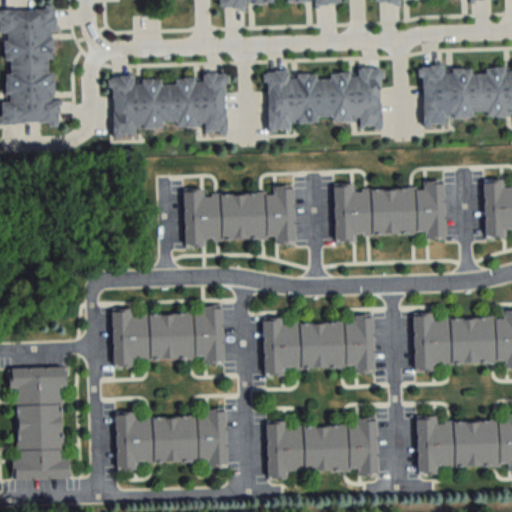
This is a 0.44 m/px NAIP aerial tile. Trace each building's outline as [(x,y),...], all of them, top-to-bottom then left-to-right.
[(336,0),(336,2),(327,2),(327,4),(318,4),(318,6),(313,7),(313,0),(271,0),(272,1),(264,1),(264,2),(250,3),(250,1),(245,1),(245,9),(239,9),(239,7),(231,7),(231,6),(221,6),(221,5),(218,5),(218,0),(336,0)] [(0,121),(0,113),(1,113),(1,100),(9,100),(9,90),(4,90),(4,80),(5,80),(5,72),(9,72),(9,57),(4,57),(4,49),(3,49),(3,38),(7,38),(7,30),(0,30),(0,7),(10,7),(10,8),(19,8),(19,9),(34,9),(34,7),(44,7),(44,6),(45,6),(45,3),(52,3),(52,6),(54,6),(54,14),(56,14),(56,24),(58,24),(58,28),(50,28),(50,34),(52,34),(52,47),(51,47),(51,56),(47,56),(47,70),(52,70),(53,78),(54,78),(54,92),(53,92),(53,97),(60,97),(61,103),(59,103),(59,111),(57,111),(57,120),(56,120),(56,124),(47,124),(47,121),(46,121),(46,120),(37,120),(37,119),(23,119),(23,121),(0,121)] [(511,111),(504,112),(504,116),(494,116),(494,115),(486,115),(486,111),(471,111),(471,116),(463,116),(463,117),(452,117),(452,113),(444,114),(444,122),(430,123),(430,127),(422,127),(421,110),(422,110),(422,101),(423,101),(423,86),(421,86),(421,76),(420,76),(420,75),(417,75),(416,68),(420,68),(420,66),(428,66),(428,64),(437,64),(437,62),(442,62),(442,70),(448,70),(448,68),(461,68),(461,69),(470,69),(470,73),(484,73),(484,68),(492,68),(492,66),(506,66),(506,67),(511,67),(511,60),(511,111)] [(382,126),(374,127),(374,122),(360,123),(360,114),(351,115),(351,119),(340,119),(340,118),(332,118),(332,114),(318,114),(318,119),(309,119),(309,120),(299,121),(298,116),(290,117),(290,126),(277,126),(277,130),(268,130),(268,113),(269,113),(269,104),(270,104),(269,89),(268,89),(268,79),(267,79),(267,78),(263,78),(263,72),(266,72),(266,69),(275,69),(275,67),(284,67),(284,65),(289,65),(289,73),(294,73),(294,71),(308,71),(308,72),(316,72),(316,76),(331,76),(330,71),(338,71),(338,70),(352,69),(352,71),(357,70),(357,63),(363,63),(363,65),(371,65),(371,66),(381,66),(381,67),(384,67),(384,76),(381,76),(381,77),(380,77),(381,87),(379,87),(380,100),(381,100),(382,126)] [(226,133),(218,134),(218,129),(205,130),(204,121),(195,122),(195,126),(185,126),(185,125),(177,125),(177,121),(162,121),(162,126),(153,126),(153,127),(143,127),(143,123),(134,124),(135,132),(121,133),(121,137),(112,137),(112,120),(113,120),(113,111),(114,111),(114,96),(112,96),(112,86),(111,86),(111,85),(107,85),(107,78),(110,78),(110,76),(119,76),(119,74),(128,74),(128,72),(133,72),(133,80),(139,80),(139,78),(152,78),(152,79),(160,79),(161,83),(175,83),(175,78),(182,78),(182,76),(197,76),(197,77),(202,77),(202,70),(208,70),(208,72),(216,71),(216,73),(225,73),(225,74),(228,74),(229,83),(226,83),(226,84),(225,84),(225,94),(224,94),(224,107),(225,107),(226,133)] [(331,184),(332,237),(444,236),(443,181),(422,181),(422,188),(353,189),(353,184),(331,184)] [(482,181),(482,237),(505,237),(505,231),(511,230),(511,183),(503,184),(503,181),(482,181)] [(271,192),(201,193),(201,188),(181,189),(181,245),(204,245),(204,240),(293,239),(292,186),(271,186),(271,192)] [(200,312),(131,314),(131,308),(109,308),(110,362),(221,361),(221,305),(200,305),(200,312)] [(412,367),(511,366),(511,310),(500,311),(501,317),(433,318),(433,314),(411,314),(412,367)] [(261,373),(373,370),(372,316),(351,316),(351,322),(282,323),(282,318),(260,318),(261,373)] [(13,391),(14,479),(67,478),(66,456),(61,456),(60,388),(65,388),(64,366),(7,368),(7,391),(13,391)] [(224,410),(203,410),(203,416),(134,416),(134,412),(113,412),(113,465),(224,464),(224,410)] [(511,466),(511,418),(435,419),(435,417),(415,417),(415,473),(437,473),(437,468),(511,466)] [(375,423),(286,424),(286,422),(264,422),(265,476),(376,474),(375,423)]
